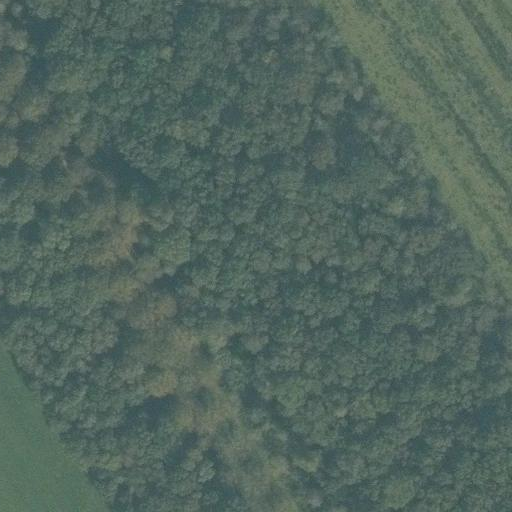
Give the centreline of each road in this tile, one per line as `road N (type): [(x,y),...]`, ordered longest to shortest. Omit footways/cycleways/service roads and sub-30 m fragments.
road 1 (track): [(293,511),(0,67)]
road 2 (track): [(0,112),(262,511)]
